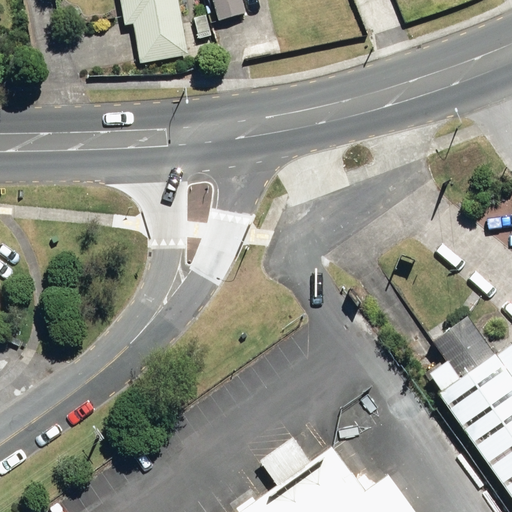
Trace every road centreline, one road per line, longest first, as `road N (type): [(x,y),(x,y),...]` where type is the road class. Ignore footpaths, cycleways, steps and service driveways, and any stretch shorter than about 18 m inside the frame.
road 1 (residential): [(239,129),(235,209),(218,252),(160,330),(110,363)]
road 2 (secondary): [(239,129),(383,99),(511,55)]
road 3 (residential): [(110,363),(168,248),(162,137)]
road 4 (secondary): [(0,142),(162,137)]
road 5 (residential): [(110,363),(0,446)]
